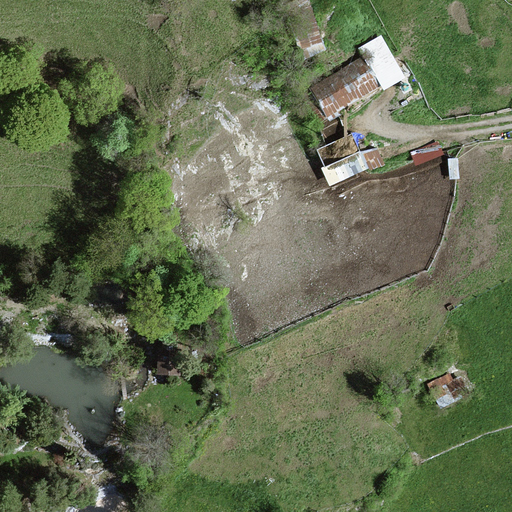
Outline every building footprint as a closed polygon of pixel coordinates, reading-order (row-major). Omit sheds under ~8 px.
[(311,4),(291,8),(298,47),(318,43),(311,4)] [(402,74),(380,35),(359,46),(363,53),(380,84),(381,85),(402,74)] [(380,84),(363,53),(301,86),(318,117),(380,84)] [(376,144),(321,165),(329,184),(383,163),(376,144)] [(180,345),(156,343),(154,370),(178,371),(180,345)] [(451,372),(428,382),(437,402),(466,390),(459,375),(453,377),(451,372)]
